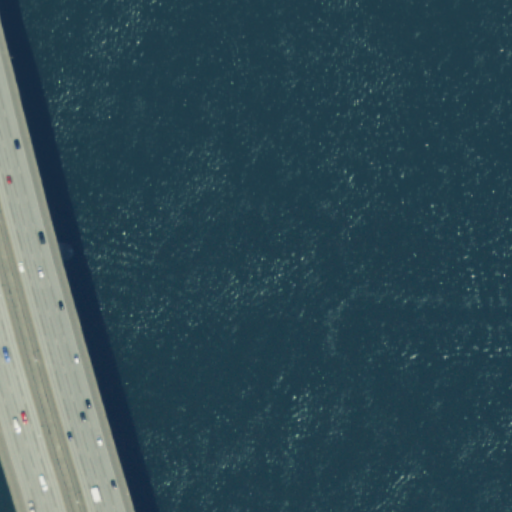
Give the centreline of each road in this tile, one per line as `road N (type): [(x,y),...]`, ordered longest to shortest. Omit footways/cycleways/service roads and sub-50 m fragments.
road 1 (motorway): [(94,511),(0,175)]
road 2 (motorway): [(0,322),(55,511)]
